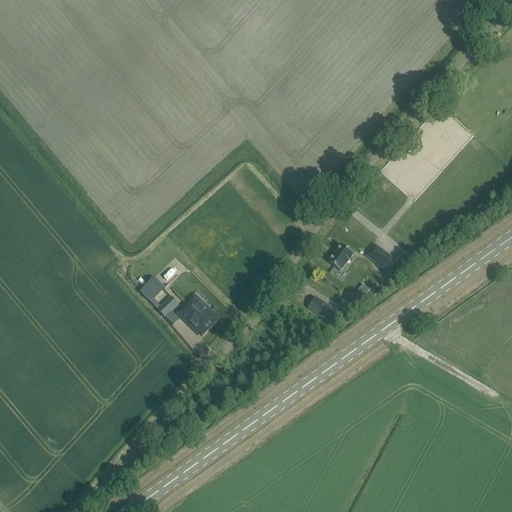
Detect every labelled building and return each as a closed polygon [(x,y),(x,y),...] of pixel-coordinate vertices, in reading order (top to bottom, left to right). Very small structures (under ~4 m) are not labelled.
[(342,246),(329,263),(341,272),(354,255),(342,246)] [(367,257),(393,277),(402,266),(393,259),(376,246),(367,257)] [(166,318),(179,305),(172,298),(159,311),(166,318)] [(208,315),(197,303),(189,312),(187,310),(185,312),(184,310),(180,315),(195,330),(197,328),(203,334),(218,320),(210,313),(208,315)] [(491,394),(500,398),(502,394),(493,389),(491,394)]
